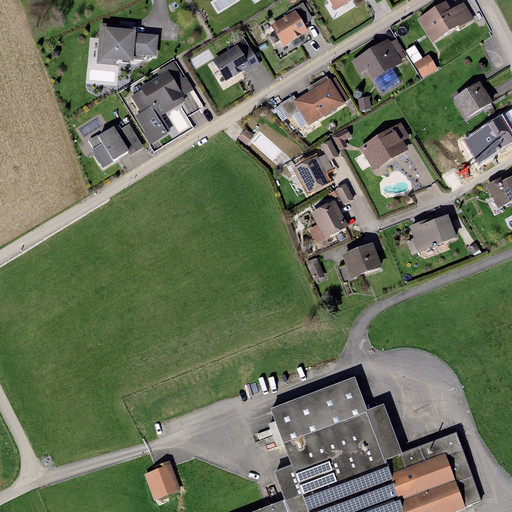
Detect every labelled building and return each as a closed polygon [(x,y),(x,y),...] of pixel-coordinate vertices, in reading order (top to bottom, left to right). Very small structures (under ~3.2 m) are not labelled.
[(328,0),(335,10),(351,0),(328,0)] [(433,43),(474,19),(463,2),(451,9),(446,1),(417,18),(433,43)] [(287,14),(270,25),(283,46),(308,31),(304,24),(313,18),(303,2),(286,12),(287,14)] [(100,23),(97,64),(115,65),(116,59),(133,61),(133,59),(143,60),(143,55),(157,56),(159,34),(136,32),(136,29),(128,29),(128,25),(100,23)] [(388,39),(351,61),(359,74),(367,69),(374,80),(403,62),(388,39)] [(237,45),(212,60),(225,81),(244,70),(246,73),(260,64),(249,46),(241,51),(237,45)] [(429,54),(414,63),(423,78),(438,69),(429,54)] [(149,144),(167,133),(167,132),(170,130),(161,115),(185,101),(182,97),(184,96),(183,96),(193,90),(185,76),(183,78),(173,62),(157,71),(159,75),(140,87),(141,90),(131,96),(141,112),(135,116),(145,132),(142,133),(149,144)] [(296,99),(293,100),(299,111),(308,125),(345,103),(344,102),(349,99),(335,77),(331,79),(330,78),(329,79),(327,76),(307,87),(309,91),(296,99)] [(480,81),(453,97),(466,118),(493,102),(480,81)] [(287,118),(299,111),(293,100),(296,99),(294,95),(279,104),(287,118)] [(369,96),(358,99),(360,111),(372,109),(369,96)] [(511,112),(502,119),(501,118),(465,140),(479,162),(511,141),(511,112)] [(97,137),(88,143),(95,155),(93,156),(99,166),(110,158),(112,162),(129,152),(131,156),(143,149),(129,126),(117,133),(114,128),(97,138),(97,137)] [(238,138),(246,145),(254,136),(246,129),(238,138)] [(400,129),(360,152),(372,173),(405,155),(400,147),(408,142),(400,129)] [(345,133),(334,140),(341,151),(346,148),(343,143),(349,139),(345,133)] [(329,145),(322,149),(329,162),(336,158),(329,145)] [(325,160),(295,174),(306,199),(323,191),(318,182),(332,176),(325,160)] [(501,184),(486,191),(496,212),(511,204),(511,183),(503,187),(501,184)] [(343,190),(336,193),(342,206),(349,203),(343,190)] [(344,230),(331,208),(312,220),(325,241),(344,230)] [(426,226),(409,232),(413,245),(407,247),(411,258),(453,243),(446,222),(427,229),(426,226)] [(369,250),(341,261),(350,285),(379,273),(369,250)] [(306,267),(313,283),(321,279),(315,264),(306,267)] [(283,501),(253,511),(447,511),(481,500),(456,433),(402,454),(383,403),(368,409),(355,374),(267,407),(289,465),(271,471),(283,501)] [(158,469),(144,474),(154,500),(181,490),(170,460),(157,465),(158,469)]
